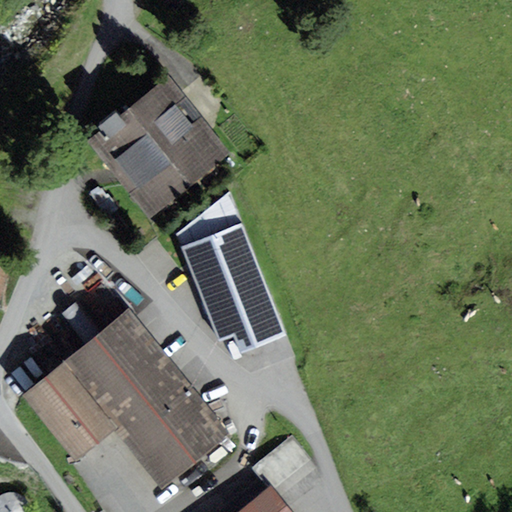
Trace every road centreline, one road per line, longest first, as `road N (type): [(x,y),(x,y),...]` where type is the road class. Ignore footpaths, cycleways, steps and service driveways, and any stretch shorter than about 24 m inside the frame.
road 1 (track): [(344,511),(297,411),(208,356),(132,268),(48,226)]
road 2 (track): [(0,349),(41,249),(111,0)]
road 3 (track): [(247,385),(251,439),(236,465),(168,511)]
road 4 (track): [(77,511),(0,419)]
